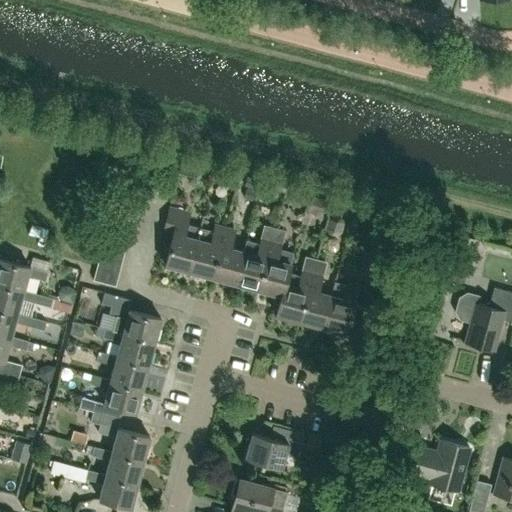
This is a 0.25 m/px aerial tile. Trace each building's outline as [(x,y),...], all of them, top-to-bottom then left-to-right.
[(246,187),(243,198),(255,201),(261,181),(247,177),(244,186),(246,187)] [(115,193),(137,199),(141,186),(119,181),(115,193)] [(115,193),(112,206),(134,211),(137,199),(115,193)] [(331,202),(309,196),(306,212),(315,215),(316,210),(329,213),(331,202)] [(112,206),(109,218),(131,224),(134,211),(112,206)] [(188,270),(199,228),(186,224),(189,213),(169,208),(164,228),(173,231),(164,264),(188,270)] [(327,234),(336,237),(342,233),(344,224),(340,217),(333,215),(327,219),(324,228),(327,234)] [(131,224),(109,218),(106,230),(128,236),(131,224)] [(213,232),(199,228),(188,270),(211,277),(224,228),(214,225),(213,232)] [(245,241),(243,251),(234,283),(257,289),(274,229),(264,226),(259,244),(245,241)] [(224,228),(211,277),(234,283),(243,251),(229,248),(234,230),(224,228)] [(284,231),(274,229),(257,289),(280,295),(281,295),(284,283),(285,283),(287,273),(290,264),(276,260),(284,231)] [(106,230),(102,243),(124,249),(128,236),(106,230)] [(453,233),(447,258),(472,265),(476,250),(481,252),(484,241),(453,233)] [(102,243),(99,256),(121,261),(124,249),(102,243)] [(385,255),(377,253),(365,250),(359,275),(379,280),(385,255)] [(99,256),(96,268),(118,273),(121,261),(99,256)] [(0,258),(0,284),(23,290),(27,275),(44,280),(46,272),(29,267),(0,258)] [(281,295),(280,295),(275,315),(299,321),(315,260),(305,258),(300,277),(287,273),(285,283),(284,283),(281,295)] [(325,263),(315,260),(299,321),(321,327),(330,295),(317,292),(325,263)] [(118,273),(96,268),(93,280),(115,286),(118,273)] [(334,282),(330,295),(321,327),(345,334),(359,284),(349,282),(348,285),(334,282)] [(0,284),(0,309),(17,313),(20,299),(49,307),(52,298),(23,290),(0,284)] [(460,318),(470,320),(464,341),(454,338),(453,339),(493,350),(502,319),(511,321),(511,292),(493,288),(488,307),(475,304),(477,298),(467,294),(460,298),(456,311),(460,318)] [(108,313),(115,315),(112,330),(122,333),(122,334),(154,343),(160,318),(128,310),(131,300),(103,292),(100,303),(110,306),(108,313)] [(60,297),(55,309),(73,317),(78,304),(60,297)] [(17,313),(0,309),(0,334),(10,337),(14,322),(43,330),(45,321),(17,313)] [(122,334),(122,333),(112,330),(104,328),(102,336),(120,341),(116,356),(116,357),(148,366),(154,343),(122,334)] [(10,337),(0,334),(0,370),(18,375),(21,365),(4,360),(8,345),(25,350),(27,341),(10,337)] [(116,357),(116,356),(98,352),(96,360),(113,365),(110,379),(109,380),(142,389),(148,366),(116,357)] [(0,381),(15,386),(18,375),(0,370),(0,381)] [(109,380),(110,379),(92,375),(90,384),(107,388),(103,403),(103,404),(122,408),(136,412),(142,389),(109,380)] [(103,404),(103,403),(80,397),(78,407),(92,411),(119,418),(122,408),(103,404)] [(119,418),(92,411),(90,421),(99,424),(117,428),(119,418)] [(117,428),(99,424),(97,432),(115,437),(111,451),(111,452),(143,460),(149,436),(117,428)] [(302,433),(272,425),(269,437),(251,432),(244,458),(281,467),(285,452),(296,455),(302,433)] [(10,458),(24,462),(25,462),(30,444),(15,440),(10,458)] [(458,490),(469,448),(441,440),(438,451),(416,445),(409,472),(431,478),(430,482),(458,490)] [(111,452),(111,451),(93,447),(91,455),(108,460),(105,474),(104,475),(137,484),(143,460),(111,452)] [(511,497),(511,458),(503,456),(493,493),(511,497)] [(131,507),(137,484),(104,475),(105,474),(87,470),(85,478),(103,483),(98,499),(131,507)] [(272,487),(239,478),(239,479),(234,478),(230,493),(235,494),(231,506),(244,509),(243,511),(279,511),(281,508),(286,491),(271,487),(272,487)] [(475,511),(483,511),(491,484),(476,480),(468,510),(475,511)] [(341,511),(345,496),(330,493),(326,511),(327,511),(341,511)]
